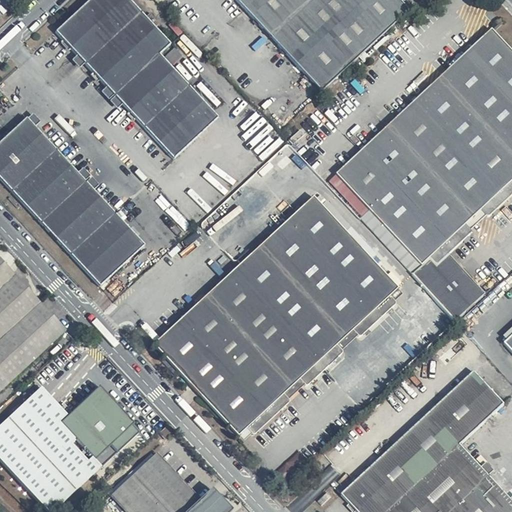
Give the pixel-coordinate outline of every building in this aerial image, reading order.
[(173,45),(130,0),(91,0),(56,32),(175,159),(218,118),(161,56),(173,45)] [(232,0),(318,95),(410,14),(402,5),(407,0),(232,0)] [(511,54),(490,31),(335,175),(369,212),(358,222),(410,276),(414,277),(455,323),(484,297),(449,256),(470,235),(464,227),(480,213),(487,220),(511,196),(511,54)] [(27,120),(0,143),(0,180),(101,289),(146,247),(27,120)] [(397,287),(314,197),(156,345),(237,437),(247,427),(254,435),(289,401),(283,394),(300,378),(307,386),(324,370),(342,354),(335,345),(352,329),(360,337),(396,303),(389,295),(397,287)] [(0,389),(67,330),(0,259),(0,389)] [(471,372),(343,495),(358,511),(511,511),(511,507),(459,451),(505,408),(471,372)] [(58,404),(43,388),(0,427),(0,460),(46,511),(57,511),(139,434),(134,428),(137,426),(100,389),(69,418),(65,413),(71,407),(63,399),(58,404)] [(177,433),(170,425),(160,433),(168,441),(177,433)] [(204,504),(156,453),(113,496),(128,511),(222,511),(229,505),(217,492),(204,504)]
